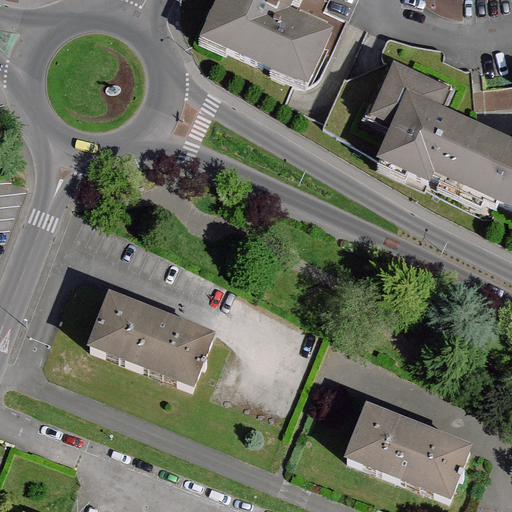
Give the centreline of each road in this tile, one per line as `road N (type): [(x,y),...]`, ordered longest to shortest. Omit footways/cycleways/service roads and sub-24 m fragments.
road 1 (tertiary): [(132,145),(188,152),(511,302)]
road 2 (tertiary): [(511,273),(405,220),(166,73)]
road 3 (residential): [(53,198),(0,335)]
road 4 (tertiary): [(166,73),(155,45),(132,23),(96,13),(60,23)]
